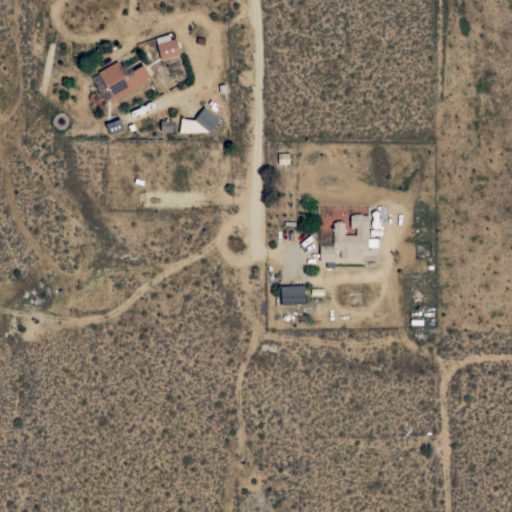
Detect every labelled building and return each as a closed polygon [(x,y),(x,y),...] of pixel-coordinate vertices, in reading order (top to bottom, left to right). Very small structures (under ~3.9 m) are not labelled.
[(155,38),(168,34),(170,40),(175,38),(180,54),(161,59),(155,38)] [(117,61),(124,74),(143,64),(151,79),(113,100),(97,72),(117,61)] [(205,132),(179,133),(181,118),(194,120),(204,106),(219,119),(208,133),(205,132)] [(105,124),(120,118),(124,130),(110,135),(105,124)] [(289,164),(278,164),(278,153),(289,153),(289,164)] [(353,251),(353,258),(339,258),(340,250),(335,250),(335,262),(333,262),(333,267),(326,267),(326,261),(319,261),(319,245),(333,245),(333,222),(335,222),(335,220),(342,220),(342,222),(344,222),(344,235),(356,235),(356,227),(350,227),(350,215),(352,215),(354,213),(361,213),(362,215),(368,215),(368,251),(353,251)] [(280,304),(279,286),(303,285),(304,303),(280,304)]
